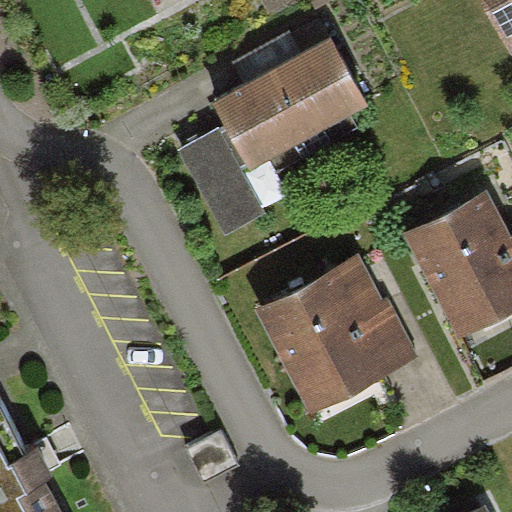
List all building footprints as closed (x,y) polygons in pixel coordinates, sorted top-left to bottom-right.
[(511,0),(491,0),(511,39),(511,0)] [(331,19),(212,83),(228,113),(249,151),(368,88),(331,19)] [(249,151),(228,113),(220,118),(219,114),(178,136),(226,223),(266,201),(241,156),(249,151)] [(511,219),(490,174),(405,216),(458,324),(511,297),(511,219)] [(358,242),(256,292),(309,400),(418,348),(389,289),(382,292),(358,242)] [(0,511),(74,511),(50,463),(62,457),(48,429),(43,432),(39,424),(26,430),(0,379),(0,511)] [(186,438),(204,473),(240,455),(222,420),(186,438)] [(497,511),(485,489),(441,511),(497,511)]
